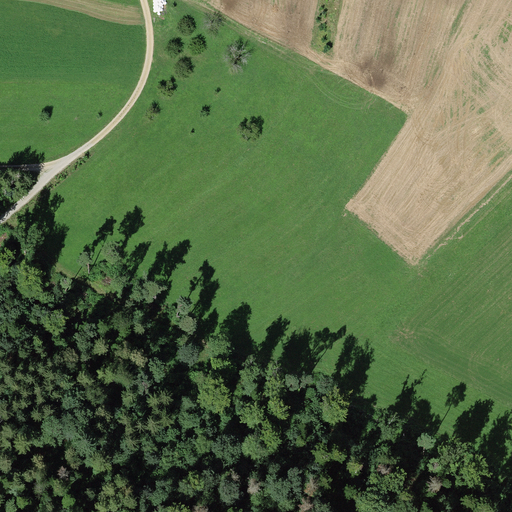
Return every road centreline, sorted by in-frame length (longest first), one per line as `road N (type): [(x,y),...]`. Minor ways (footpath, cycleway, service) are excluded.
road 1 (track): [(0,169),(66,162),(128,105),(149,56),(141,0)]
road 2 (track): [(350,80),(186,0)]
